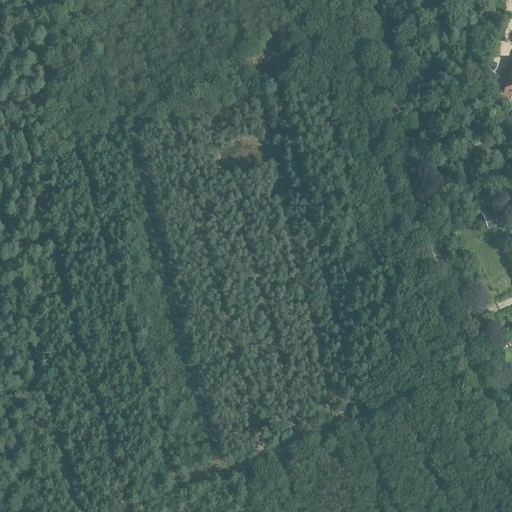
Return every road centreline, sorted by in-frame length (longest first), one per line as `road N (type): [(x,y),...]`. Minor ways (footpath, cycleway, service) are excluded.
road 1 (track): [(50,0),(26,511)]
road 2 (tertiary): [(511,401),(431,235),(402,138),(377,0)]
road 3 (track): [(113,511),(472,374)]
